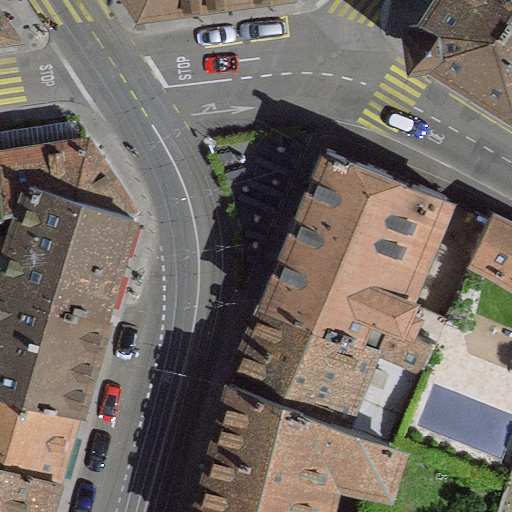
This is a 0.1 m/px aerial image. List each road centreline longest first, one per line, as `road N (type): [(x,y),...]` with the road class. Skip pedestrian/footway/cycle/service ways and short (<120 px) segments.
road 1 (residential): [(126,80),(185,184),(201,269),(195,327),(147,511)]
road 2 (residential): [(314,72),(396,99),(511,162)]
road 3 (residential): [(126,80),(314,72)]
road 4 (residential): [(0,97),(126,80)]
